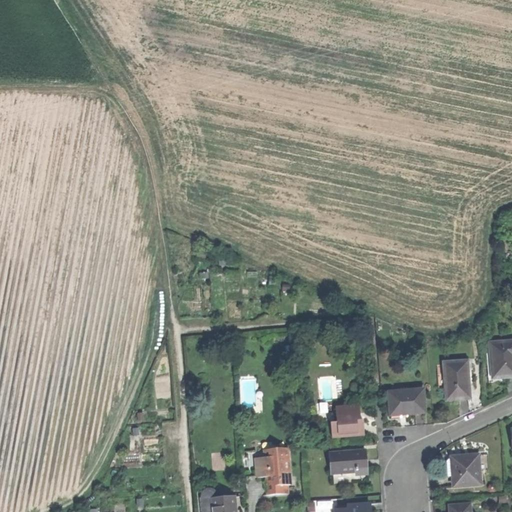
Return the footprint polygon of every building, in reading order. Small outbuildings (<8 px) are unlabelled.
[(501,383),(501,379),(491,379),(489,345),(488,342),(484,342),(487,384),(501,383)] [(507,378),(511,377),(511,343),(489,345),(491,379),(501,379),(507,378)] [(457,401),(468,400),(465,363),(442,365),(445,402),(457,401)] [(387,394),(389,417),(405,416),(423,414),(421,391),(406,393),(406,389),(400,389),(400,393),(387,394)] [(349,437),(363,436),(363,429),(362,421),(356,422),(355,414),(359,414),(358,407),(335,409),(336,423),(330,424),(331,436),(349,434),(349,437)] [(276,495),(287,494),(286,485),(291,485),(288,449),(277,450),(277,456),(255,458),(257,478),(266,477),(267,496),(276,495)] [(329,476),(356,474),(357,471),(366,470),(365,461),(365,451),(328,455),(329,476)] [(464,458),(453,460),(455,481),(451,481),(452,490),(479,488),(476,457),(464,458)] [(447,482),(451,481),(455,481),(453,460),(450,460),(445,466),(447,482)] [(201,511),(211,511),(211,500),(218,500),(217,495),(216,492),(213,490),(206,491),(202,492),(200,495),(201,511)] [(211,500),(211,511),(235,511),(234,499),(218,500),(211,500)]
